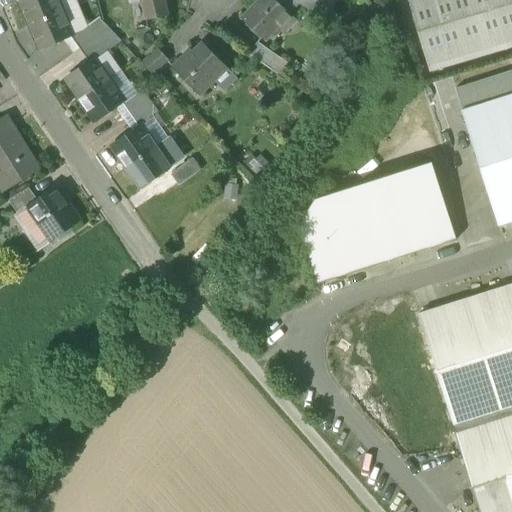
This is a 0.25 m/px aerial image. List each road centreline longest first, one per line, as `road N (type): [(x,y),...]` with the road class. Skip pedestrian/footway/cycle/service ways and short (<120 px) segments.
road 1 (unclassified): [(511,247),(322,308),(303,356),(314,389),(418,511)]
road 2 (residential): [(167,275),(372,511)]
road 3 (residential): [(167,275),(0,37)]
